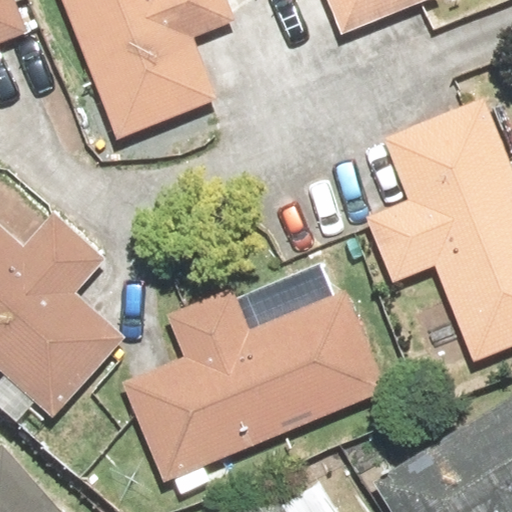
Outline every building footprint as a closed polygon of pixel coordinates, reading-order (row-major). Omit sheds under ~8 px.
[(25,0),(0,0),(0,47),(38,32),(25,0)] [(77,0),(129,137),(231,99),(207,35),(250,19),(243,0),(77,0)] [(433,0),(339,0),(352,32),(433,0)] [(511,346),(511,136),(493,91),(393,131),(419,195),(374,214),(402,283),(447,265),(485,357),(511,346)] [(0,208),(0,358),(66,420),(141,339),(89,291),(121,257),(66,206),(34,240),(0,208)] [(133,379),(173,477),(400,387),(361,288),(260,328),(242,282),(177,307),(196,354),(133,379)] [(511,511),(511,401),(384,479),(404,511),(511,511)] [(71,511),(8,443),(0,450),(0,511),(71,511)] [(300,511),(288,491),(254,511),(300,511)]
